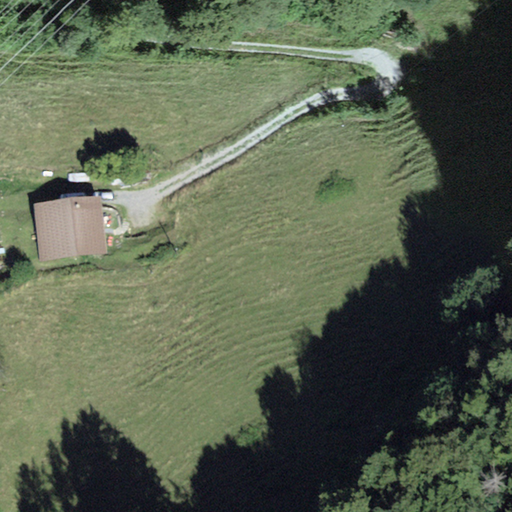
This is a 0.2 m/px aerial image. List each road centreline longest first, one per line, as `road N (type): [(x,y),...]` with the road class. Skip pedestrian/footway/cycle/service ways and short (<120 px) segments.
road 1 (track): [(377,66),(163,42),(0,5)]
road 2 (track): [(114,203),(174,184),(314,100),(373,94),(382,76),(377,66)]
